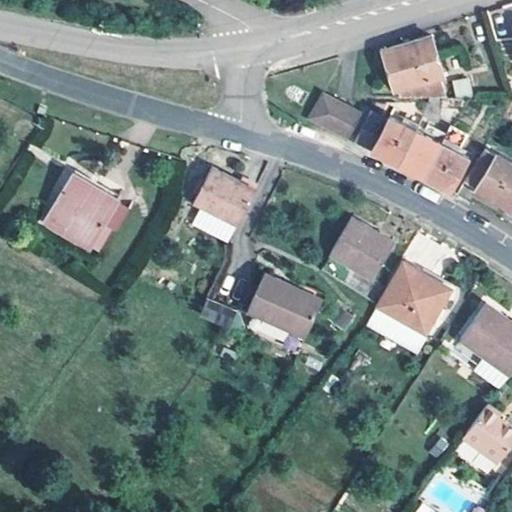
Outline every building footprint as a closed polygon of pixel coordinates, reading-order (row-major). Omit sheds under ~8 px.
[(440,76),(428,35),(380,50),(392,89),(395,89),(398,96),(425,97),(443,97),(437,77),(440,76)] [(455,98),(472,95),(469,76),(451,80),(455,98)] [(358,114),(320,92),(305,117),(344,139),(358,114)] [(357,145),(364,148),(370,150),(385,120),(366,110),(359,123),(348,143),(357,145)] [(370,150),(395,164),(414,130),(415,130),(388,115),(385,120),(370,150)] [(438,143),(421,177),(447,191),(465,157),(455,150),(463,133),(448,124),(438,143)] [(395,164),(421,177),(438,143),(415,130),(414,130),(395,164)] [(511,209),(511,164),(483,148),(463,182),(511,211),(511,209)] [(251,193),(209,167),(188,204),(231,229),(251,193)] [(118,202),(60,169),(34,215),(79,240),(92,217),(104,224),(118,202)] [(391,241),(348,216),(327,253),(369,278),(391,241)] [(445,288),(402,264),(377,308),(420,332),(445,288)] [(296,293),(264,275),(244,313),(299,344),(320,306),(296,293)] [(323,301),(300,288),(296,293),(320,306),(323,301)] [(232,311),(207,300),(200,314),(225,327),(232,311)] [(511,366),(511,323),(485,303),(459,335),(476,350),(507,373),(511,366)] [(497,416),(484,406),(459,440),(496,466),(511,442),(511,431),(495,419),(497,416)]
